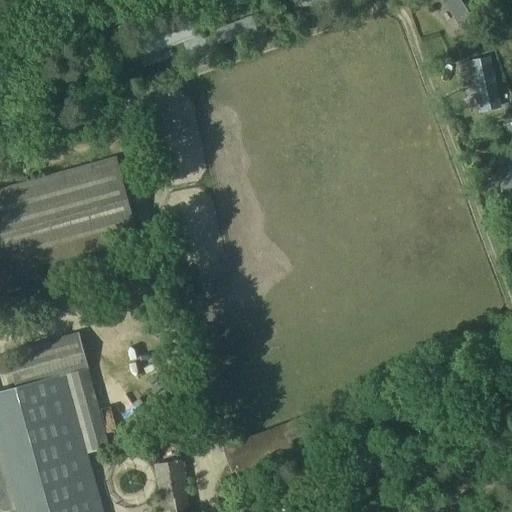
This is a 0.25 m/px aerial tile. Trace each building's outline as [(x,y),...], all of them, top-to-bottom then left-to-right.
[(440,0),(445,11),(460,4),(457,0),(440,0)] [(511,185),(511,150),(499,146),(489,179),(511,185)] [(0,295),(49,282),(45,266),(140,240),(118,158),(0,189),(0,295)] [(102,362),(145,348),(137,323),(94,337),(102,362)] [(107,439),(88,369),(79,335),(8,355),(17,388),(0,392),(0,448),(17,511),(104,511),(86,445),(107,439)] [(148,366),(134,370),(137,382),(151,378),(148,366)] [(242,485),(318,456),(303,417),(223,447),(232,471),(236,470),(242,485)] [(174,448),(147,451),(152,488),(179,484),(174,448)] [(127,480),(131,465),(116,462),(112,477),(127,480)]
